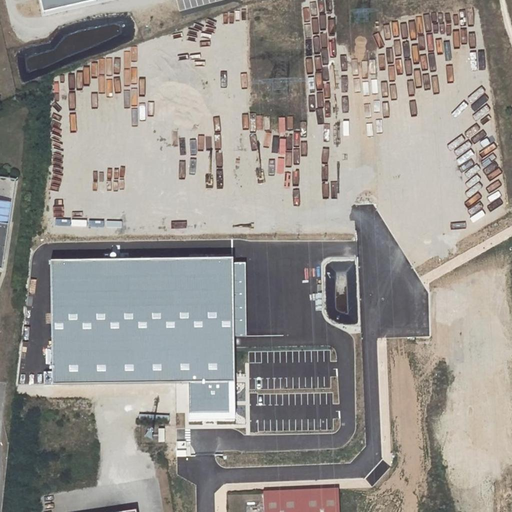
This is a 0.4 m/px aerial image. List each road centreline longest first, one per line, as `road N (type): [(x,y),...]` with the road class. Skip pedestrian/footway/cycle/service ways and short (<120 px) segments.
road 1 (unknown): [(193,272),(151,252),(123,202),(128,148),(160,127),(206,143),(235,270)]
road 2 (unknown): [(208,511),(212,377),(193,272)]
road 3 (unknown): [(235,270),(440,259)]
